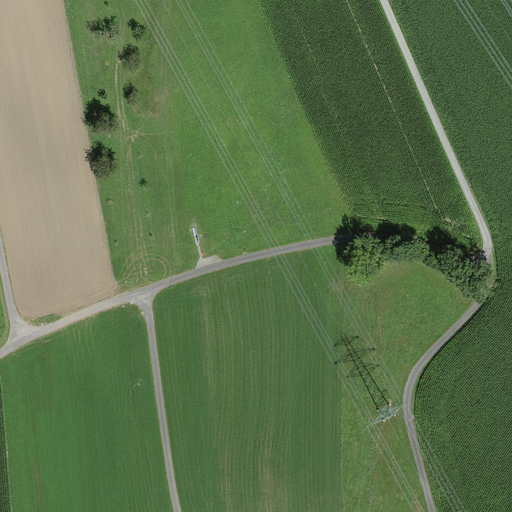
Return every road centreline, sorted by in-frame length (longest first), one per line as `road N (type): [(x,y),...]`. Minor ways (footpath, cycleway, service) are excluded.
road 1 (residential): [(16,342),(141,290),(177,511)]
road 2 (track): [(490,269),(484,236),(382,0)]
road 3 (track): [(431,511),(405,409),(407,387),(480,298),(490,269)]
